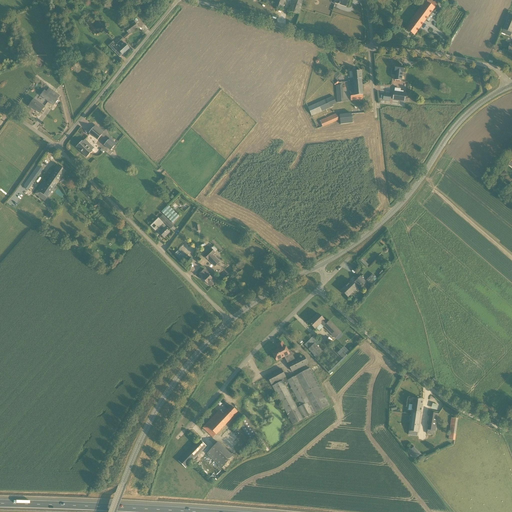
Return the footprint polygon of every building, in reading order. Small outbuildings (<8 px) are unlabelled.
[(284,0),(276,0),(274,7),(282,9),(284,0)] [(303,0),(292,0),(289,12),(299,15),(303,0)] [(426,0),(409,23),(411,24),(407,30),(414,35),(427,18),(431,12),(437,3),(432,0),(426,0)] [(511,33),(511,12),(509,11),(505,21),(506,21),(503,30),(511,33)] [(134,21),(124,29),(129,35),(139,28),(134,21)] [(125,44),(119,48),(113,42),(109,46),(115,53),(119,57),(120,57),(119,57),(122,55),(129,49),(125,44)] [(80,65),(76,60),(68,66),(72,71),(80,65)] [(395,65),(394,71),(395,72),(394,80),(401,81),(402,72),(403,73),(404,66),(395,65)] [(351,100),(363,99),(361,71),(352,72),(353,78),(349,79),(351,100)] [(336,80),(341,75),(336,72),(332,76),(336,80)] [(57,100),(60,96),(49,88),(46,92),(44,90),(40,96),(54,106),(58,100),(57,100)] [(405,93),(394,92),(393,100),(404,101),(405,93)] [(333,96),(326,99),(307,107),(311,116),(333,107),(333,105),(337,103),(333,96)] [(44,107),(34,99),(29,106),(34,110),(34,109),(40,113),(44,107)] [(339,120),(336,113),(320,121),(322,127),(339,120)] [(341,125),(352,123),(351,113),(339,114),(341,125)] [(93,128),(89,133),(98,140),(102,135),(93,128)] [(108,140),(104,145),(110,151),(114,146),(108,140)] [(82,141),(76,147),(86,158),(92,152),(92,151),(94,149),(89,144),(87,146),(82,141)] [(50,180),(57,184),(66,171),(58,165),(54,170),(55,171),(50,180)] [(28,179),(33,182),(37,177),(32,173),(28,179)] [(28,191),(33,182),(28,179),(24,186),(25,187),(24,188),(28,191)] [(45,201),(47,198),(57,184),(50,180),(47,183),(44,181),(38,191),(37,191),(35,194),(45,201)] [(179,217),(168,205),(161,212),(173,223),(179,217)] [(163,215),(160,218),(171,229),(174,226),(163,215)] [(159,219),(154,224),(158,227),(156,229),(159,233),(164,238),(169,233),(165,228),(164,228),(161,225),(162,223),(163,224),(163,223),(158,218),(158,219),(159,219)] [(215,266),(219,262),(213,255),(215,253),(211,249),(203,256),(208,260),(215,266)] [(207,284),(210,287),(211,286),(212,286),(214,284),(214,283),(215,282),(212,279),(207,274),(209,272),(205,268),(200,273),(204,277),(202,279),(207,284)] [(373,274),(366,281),(369,284),(376,277),(373,274)] [(341,291),(348,297),(357,288),(360,285),(361,287),(366,283),(360,277),(356,281),(356,282),(354,285),(351,282),(341,291)] [(335,338),(341,333),(329,321),(327,323),(318,314),(314,317),(315,318),(309,323),(315,329),(316,328),(319,331),(324,327),(335,338)] [(284,357),(289,354),(285,346),(284,346),(282,342),(277,345),(279,349),(272,353),(276,361),(284,357)] [(316,357),(322,352),(314,344),(309,349),(316,357)] [(295,360),(287,364),(291,372),(294,371),(307,364),(303,356),(295,360)] [(280,369),(267,377),(292,425),(329,405),(310,369),(287,381),(280,369)] [(408,410),(412,411),(408,435),(417,436),(422,400),(413,399),(412,405),(409,404),(408,410)] [(203,428),(213,438),(237,412),(231,406),(223,413),(220,410),(203,428)] [(427,434),(434,435),(438,414),(430,413),(427,434)] [(448,440),(454,440),(457,419),(451,418),(448,440)] [(245,419),(238,423),(250,441),(257,437),(245,419)] [(185,468),(206,446),(199,439),(178,461),(185,468)] [(216,441),(205,453),(220,468),(231,456),(216,441)] [(414,460),(420,455),(413,447),(407,452),(414,460)] [(232,465),(242,459),(241,456),(230,463),(232,465)]
